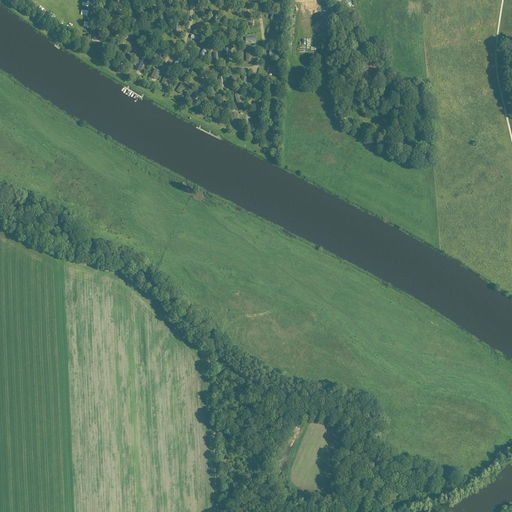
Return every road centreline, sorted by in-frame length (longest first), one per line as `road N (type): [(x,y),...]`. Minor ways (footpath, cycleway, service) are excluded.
road 1 (track): [(0,223),(59,254),(124,274),(208,354)]
road 2 (track): [(218,337),(208,354),(217,511)]
